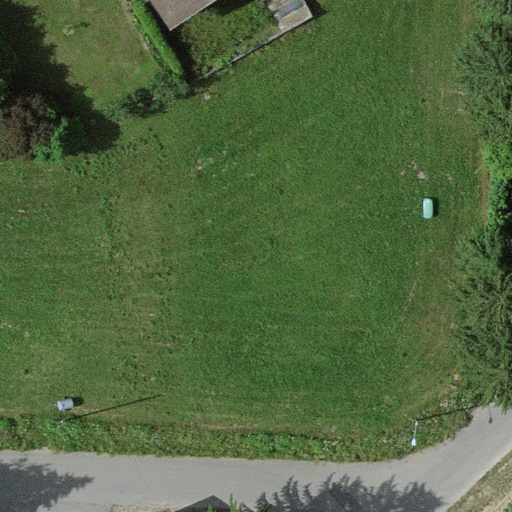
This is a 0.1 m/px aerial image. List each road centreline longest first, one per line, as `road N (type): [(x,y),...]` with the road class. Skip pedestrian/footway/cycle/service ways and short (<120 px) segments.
road 1 (track): [(323,511),(205,486),(0,475)]
road 2 (unclassified): [(511,408),(408,511)]
